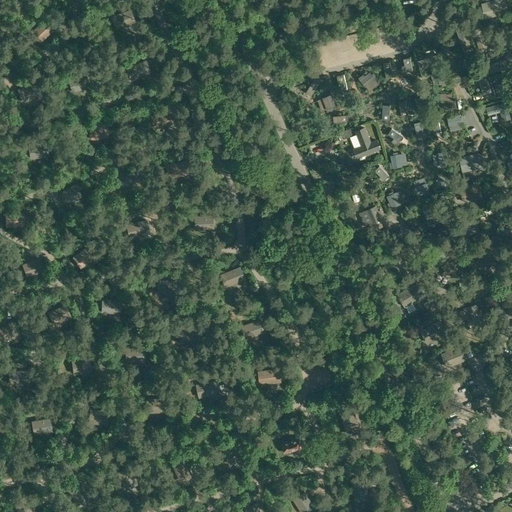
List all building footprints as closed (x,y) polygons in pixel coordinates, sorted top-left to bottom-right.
[(503,0),(494,0),(482,4),(486,18),(507,12),(503,0)] [(131,9),(110,16),(115,29),(136,22),(131,9)] [(30,32),(39,42),(54,30),(44,19),(30,32)] [(464,25),(456,28),(465,53),(473,49),(464,25)] [(482,26),(472,30),(481,52),(488,49),(490,49),(482,26)] [(441,53),(417,61),(420,70),(444,62),(441,53)] [(405,65),(402,66),(403,72),(406,71),(406,72),(413,70),(410,57),(404,58),(405,65)] [(509,58),(487,64),(490,73),(511,67),(509,58)] [(126,67),(130,80),(151,73),(146,60),(126,67)] [(390,62),(383,64),(387,78),(394,77),(390,62)] [(445,69),(435,72),(436,73),(439,84),(440,85),(441,84),(442,85),(446,84),(446,83),(449,82),(447,75),(449,75),(447,69),(445,70),(445,69)] [(483,71),(475,74),(483,95),(491,92),(483,71)] [(363,75),(359,78),(360,80),(359,80),(365,88),(366,87),(375,80),(376,80),(375,78),(376,78),(373,74),(372,75),(370,72),(365,76),(363,75)] [(68,79),(72,92),(90,86),(86,73),(68,79)] [(344,75),(337,76),(340,91),(347,90),(344,75)] [(511,79),(495,85),(498,94),(511,89),(511,79)] [(314,80),(306,92),(311,96),(320,83),(314,80)] [(17,88),(21,102),(42,97),(38,83),(17,88)] [(331,95),(322,98),(323,98),(327,110),(329,110),(330,111),(333,109),(333,108),(336,107),(334,101),(335,100),(333,95),(332,95),(331,95)] [(422,96),(415,98),(420,113),(427,110),(422,96)] [(438,101),(434,102),(435,111),(456,108),(455,99),(453,99),(438,101)] [(406,100),(399,102),(402,117),(409,115),(406,100)] [(370,101),(357,109),(361,116),(374,108),(370,101)] [(506,101),(486,107),(488,115),(500,112),(503,121),(511,119),(506,101)] [(171,111),(151,114),(154,128),(173,125),(171,111)] [(347,114),(333,116),(334,122),(347,121),(347,114)] [(448,117),(447,117),(449,127),(450,126),(462,124),(461,123),(463,122),(462,118),(461,118),(460,115),(454,116),(453,114),(448,115),(448,117)] [(438,118),(431,119),(434,132),(441,131),(438,118)] [(421,121),(414,123),(417,136),(424,134),(421,121)] [(90,139),(108,138),(108,123),(89,125),(90,139)] [(373,151),(379,149),(376,141),(370,143),(365,128),(356,131),(362,146),(354,149),(357,157),(365,154),(365,156),(374,153),(373,151)] [(392,128),(388,134),(394,138),(392,141),(397,144),(399,141),(403,136),(392,128)] [(350,130),(341,133),(343,139),(352,135),(350,130)] [(49,156),(47,142),(29,144),(30,158),(49,156)] [(308,145),(301,147),(305,158),(312,156),(308,145)] [(446,150),(437,152),(437,153),(440,165),(442,165),(442,166),(447,165),(446,164),(449,163),(448,157),(450,157),(449,151),(447,151),(446,150)] [(391,162),(389,163),(390,168),(392,168),(393,169),(402,167),(402,166),(399,154),(397,154),(397,153),(392,154),(393,155),(390,156),(391,162)] [(462,172),(480,168),(477,154),(459,158),(462,172)] [(186,160),(166,164),(170,178),(190,174),(186,160)] [(379,166),(375,170),(384,180),(389,175),(379,166)] [(113,172),(113,186),(135,186),(135,171),(113,172)] [(438,176),(435,182),(447,188),(450,182),(438,176)] [(75,183),(59,193),(66,205),(82,195),(75,183)] [(415,189),(414,189),(415,194),(417,193),(418,196),(424,194),(425,196),(430,194),(430,192),(427,183),(426,183),(415,187),(415,189)] [(463,203),(481,198),(477,184),(460,188),(463,203)] [(389,195),(386,196),(389,202),(387,203),(389,209),(391,208),(392,208),(400,204),(395,193),(395,192),(393,193),(393,192),(388,194),(389,195)] [(427,221),(444,215),(439,201),(433,203),(434,205),(423,209),(427,221)] [(505,202),(492,208),(494,213),(507,208),(505,202)] [(372,230),(386,224),(382,216),(380,217),(375,206),(363,211),(372,230)] [(5,213),(6,227),(25,226),(24,212),(5,213)] [(214,214),(195,216),(196,230),(214,229),(214,214)] [(147,219),(127,224),(129,237),(151,232),(147,219)] [(470,219),(461,221),(465,235),(474,233),(474,232),(471,223),(470,219)] [(498,226),(496,232),(510,236),(511,229),(498,226)] [(434,266),(452,249),(446,242),(428,259),(434,266)] [(88,245),(72,257),(81,268),(96,256),(88,245)] [(487,272),(495,253),(482,247),(474,265),(487,272)] [(449,276),(462,264),(453,255),(441,268),(449,276)] [(22,264),(27,277),(45,269),(40,256),(22,264)] [(393,279),(407,272),(404,267),(402,268),(397,257),(385,263),(393,279)] [(240,266),(221,273),(226,287),(230,285),(246,279),(240,266)] [(158,293),(177,295),(178,280),(159,279),(158,293)] [(404,307),(422,296),(415,284),(397,295),(404,307)] [(121,299),(102,298),(101,312),(121,313),(121,299)] [(72,316),(66,304),(49,312),(55,324),(72,316)] [(483,321),(481,316),(479,316),(475,305),(463,309),(468,326),(483,321)] [(260,319),(239,326),(244,340),(265,333),(260,319)] [(440,319),(421,330),(428,343),(447,332),(440,319)] [(13,320),(0,326),(0,335),(4,341),(20,332),(13,320)] [(180,343),(199,339),(196,325),(177,329),(180,343)] [(470,345),(475,354),(479,351),(474,342),(470,345)] [(146,347),(126,347),(127,362),(146,361),(146,347)] [(447,368),(466,360),(461,347),(441,355),(447,368)] [(72,360),(73,374),(93,371),(91,357),(72,360)] [(278,368),(257,371),(259,385),(280,382),(278,368)] [(10,369),(9,383),(30,384),(30,370),(10,369)] [(196,384),(199,397),(220,393),(217,379),(196,384)] [(166,397),(147,398),(147,412),(166,412),(166,397)] [(90,408),(89,422),(107,424),(109,410),(90,408)] [(340,413),(346,435),(360,432),(353,409),(340,413)] [(31,420),(34,434),(52,431),(50,417),(31,420)] [(299,440),(281,444),(284,452),(301,447),(299,440)] [(234,442),(221,448),(228,465),(242,460),(234,442)] [(183,454),(170,460),(180,482),(194,476),(183,454)] [(139,483),(131,466),(118,473),(127,489),(139,483)] [(351,481),(353,502),(368,500),(365,479),(351,481)] [(89,498),(80,481),(68,488),(76,505),(89,498)] [(292,499),(300,511),(306,511),(314,508),(303,492),(292,499)] [(37,511),(24,496),(13,504),(19,511),(37,511)] [(259,511),(258,503),(244,506),(244,511),(259,511)]
